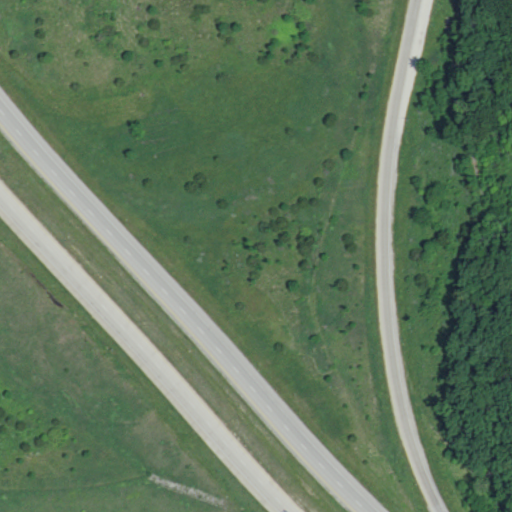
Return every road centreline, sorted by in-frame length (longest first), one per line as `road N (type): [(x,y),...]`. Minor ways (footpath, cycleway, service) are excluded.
road 1 (trunk): [(368,511),(167,306),(0,112)]
road 2 (trunk): [(443,511),(414,438),(382,300),(382,188),(419,0)]
road 3 (trunk): [(0,207),(66,288),(288,511)]
